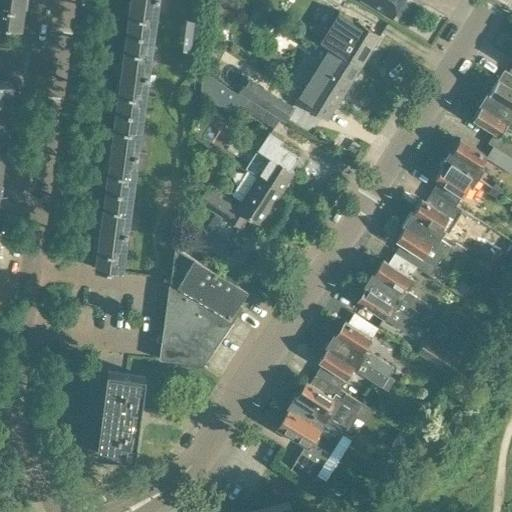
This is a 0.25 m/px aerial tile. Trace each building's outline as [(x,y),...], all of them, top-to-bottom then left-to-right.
[(0,0),(0,24),(21,27),(24,0),(0,0)] [(153,34),(157,0),(130,0),(127,31),(153,34)] [(402,0),(363,0),(391,17),(402,0)] [(337,12),(319,41),(330,47),(360,66),(379,36),(355,21),(353,25),(349,22),(351,21),(337,12)] [(148,74),(153,34),(127,31),(121,71),(148,74)] [(305,88),(298,98),(311,106),(312,105),(325,113),(330,104),(334,107),(360,66),(330,47),(329,48),(305,88)] [(511,75),(504,70),(498,79),(485,99),(511,116),(511,115),(511,75)] [(143,113),(148,74),(121,71),(116,109),(143,113)] [(201,85),(200,97),(210,103),(214,98),(235,112),(238,108),(241,110),(243,107),(274,126),(280,117),(250,96),(249,97),(247,96),(248,95),(240,90),(237,94),(204,73),(201,85)] [(295,106),(248,76),(239,90),(240,90),(248,95),(247,96),(249,97),(250,96),(280,117),(286,120),(295,106)] [(0,122),(8,124),(12,90),(13,83),(0,81),(0,122)] [(511,115),(511,116),(485,99),(481,105),(473,117),(500,134),(506,125),(511,129),(511,115)] [(138,153),(143,113),(116,109),(111,150),(138,153)] [(253,156),(245,168),(257,175),(257,176),(281,191),(293,171),(290,169),(300,154),(281,142),(283,139),(269,130),(253,156)] [(500,134),(493,145),(511,157),(511,141),(500,134)] [(511,172),(511,157),(493,145),(487,154),(460,137),(450,153),(451,154),(447,159),(477,178),(484,168),(481,165),(486,157),(511,172)] [(133,191),(138,153),(111,150),(106,188),(133,191)] [(472,186),(477,178),(447,159),(435,178),(438,181),(432,191),(455,206),(456,204),(469,184),(472,186)] [(260,223),(281,191),(257,176),(237,206),(207,187),(198,201),(216,213),(206,227),(196,221),(185,240),(212,257),(224,238),(216,233),(225,218),(242,228),(250,217),(260,223)] [(492,186),(491,187),(503,195),(503,194),(506,188),(496,181),(493,186),(492,186)] [(503,195),(491,187),(489,191),(500,199),(503,195)] [(127,232),(133,191),(106,188),(101,228),(127,232)] [(422,199),(409,219),(440,238),(445,231),(447,233),(462,210),(463,209),(456,204),(455,206),(432,191),(425,201),(422,199)] [(450,251),(453,247),(440,238),(409,219),(405,226),(404,225),(395,239),(401,242),(395,252),(417,266),(430,275),(443,255),(446,257),(450,251)] [(122,271),(127,232),(101,228),(96,268),(122,271)] [(239,302),(248,289),(248,288),(176,243),(160,359),(203,364),(243,305),(239,302)] [(511,282),(511,244),(507,252),(503,250),(489,269),(503,278),(511,282)] [(464,253),(453,247),(450,251),(461,258),(464,253)] [(411,276),(417,266),(395,252),(389,262),(384,258),(374,273),(375,273),(371,280),(401,299),(416,308),(415,309),(426,315),(432,305),(409,290),(416,279),(411,276)] [(471,286),(458,277),(451,287),(465,296),(471,286)] [(401,299),(371,280),(367,286),(366,286),(357,300),(406,331),(416,315),(423,319),(426,315),(415,309),(416,308),(401,299)] [(366,348),(372,337),(373,336),(345,319),(336,334),(336,335),(333,341),(388,377),(394,367),(383,360),(366,348)] [(418,351),(458,377),(467,364),(427,337),(418,351)] [(394,381),(388,377),(333,341),(328,347),(327,347),(319,361),(322,363),(315,373),(340,388),(353,367),(388,389),(394,381)] [(145,376),(125,373),(108,371),(96,452),(134,458),(145,376)] [(343,416),(355,397),(340,388),(315,373),(309,383),(306,381),(297,395),(298,396),(294,402),(343,433),(350,421),(343,416)] [(289,407),(279,424),(281,430),(305,445),(290,469),(312,483),(343,433),(294,402),(290,408),(289,407)] [(291,511),(289,501),(250,511),(291,511)]
